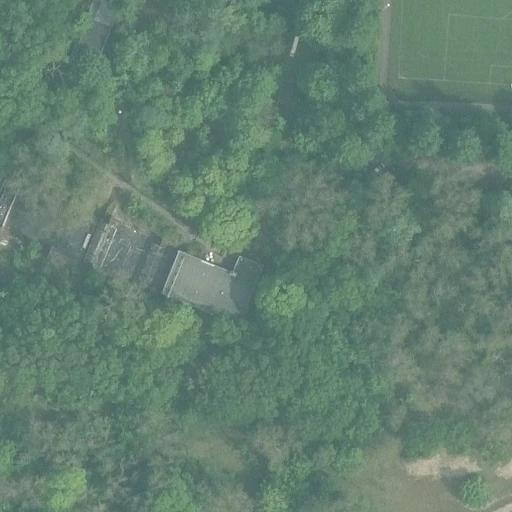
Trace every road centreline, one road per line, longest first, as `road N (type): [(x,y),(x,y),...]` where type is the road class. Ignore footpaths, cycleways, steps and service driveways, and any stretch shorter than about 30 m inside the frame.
road 1 (track): [(11,160),(34,125),(209,248),(245,239),(259,205),(366,158)]
road 2 (track): [(511,174),(400,173),(366,158),(292,66),(275,59),(242,171)]
road 3 (track): [(116,49),(140,198)]
